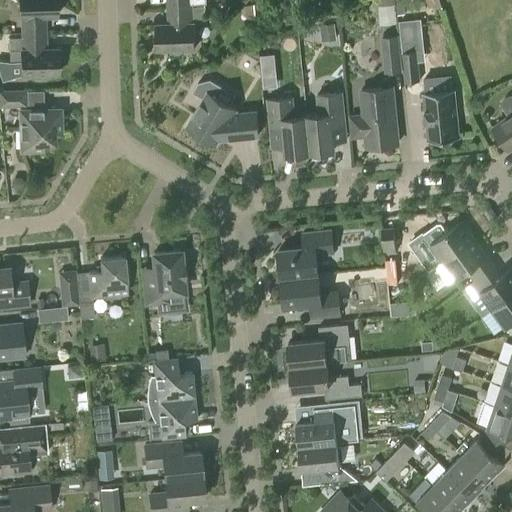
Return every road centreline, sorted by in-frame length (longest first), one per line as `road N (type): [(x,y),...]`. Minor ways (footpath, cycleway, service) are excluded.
road 1 (residential): [(254,511),(228,208)]
road 2 (residential): [(511,221),(483,183),(228,208)]
road 3 (residential): [(0,229),(59,219),(110,139)]
road 4 (residential): [(110,139),(105,0)]
road 5 (residential): [(228,208),(110,139)]
